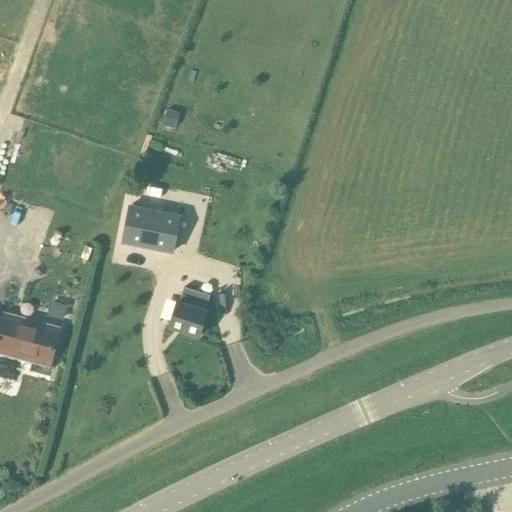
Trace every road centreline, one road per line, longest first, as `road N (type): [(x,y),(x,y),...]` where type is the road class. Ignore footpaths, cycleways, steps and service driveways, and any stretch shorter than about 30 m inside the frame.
road 1 (unclassified): [(16,511),(294,372),(336,324),(511,279)]
road 2 (tertiary): [(143,511),(511,348)]
road 3 (unclassified): [(511,468),(354,511)]
